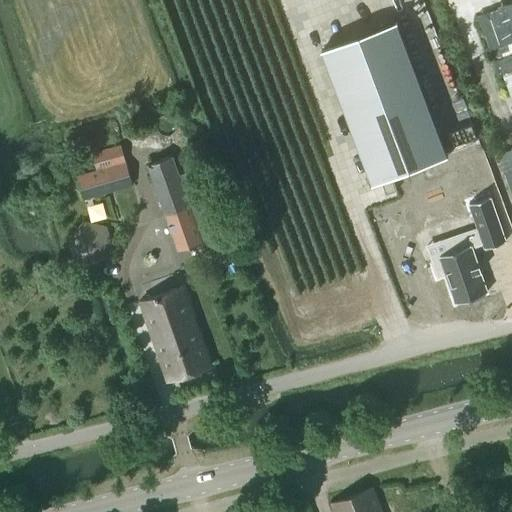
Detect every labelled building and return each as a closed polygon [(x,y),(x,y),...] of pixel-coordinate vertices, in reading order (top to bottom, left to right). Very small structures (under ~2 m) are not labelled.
[(511,2),(501,6),(511,37),(511,2)] [(398,20),(321,49),(341,103),(344,110),(371,182),(374,181),(448,153),(398,20)] [(98,170),(76,176),(83,199),(131,185),(125,162),(119,144),(93,151),(98,170)] [(179,173),(172,156),(147,165),(177,251),(221,236),(197,168),(179,173)] [(447,156),(437,160),(442,171),(451,167),(447,156)] [(470,207),(419,224),(447,306),(495,289),(465,220),(476,215),(480,224),(500,221),(478,159),(457,168),(470,207)] [(397,190),(393,177),(381,181),(385,194),(397,190)] [(110,259),(109,219),(75,220),(76,246),(86,245),(87,259),(110,259)] [(489,246),(500,276),(511,272),(511,241),(511,239),(489,246)] [(234,266),(249,261),(244,246),(229,252),(234,266)] [(189,281),(185,268),(150,279),(151,284),(137,288),(140,296),(189,281)] [(166,381),(211,366),(184,286),(139,301),(166,381)] [(382,511),(372,486),(331,503),(330,503),(331,504),(333,511),(382,511)]
